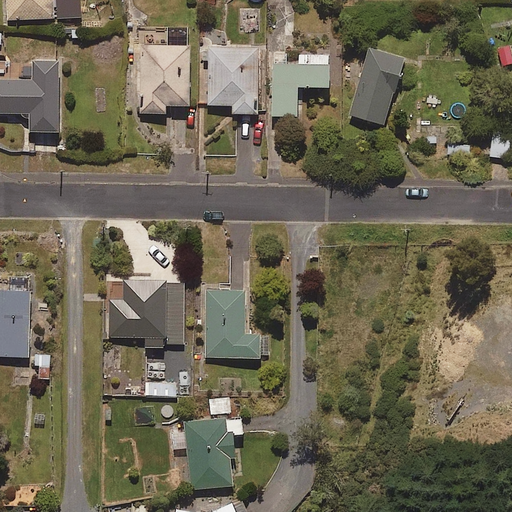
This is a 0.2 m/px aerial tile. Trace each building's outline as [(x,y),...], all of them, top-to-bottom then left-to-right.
[(4,0),(5,19),(81,18),(80,0),(4,0)] [(189,106),(190,45),(182,45),(138,45),(138,113),(166,113),(166,106),(189,106)] [(258,114),(258,47),(208,46),(208,105),(235,106),(235,114),(258,114)] [(384,125),(404,59),(369,49),(350,115),(384,125)] [(329,55),(308,55),(273,53),(272,116),(297,116),(298,87),(329,87),(329,55)] [(30,132),(59,132),(58,62),(30,62),(30,80),(0,80),(0,113),(30,114),(30,132)] [(510,160),(511,132),(511,131),(492,130),(491,158),(510,160)] [(0,356),(29,357),(30,278),(0,277),(0,356)] [(184,344),(184,281),(109,281),(108,338),(147,338),(147,344),(184,344)] [(246,334),(245,290),(205,290),(206,358),(261,358),(260,334),(246,334)] [(50,379),(49,354),(35,355),(36,379),(50,379)] [(176,397),(176,382),(145,382),(146,397),(176,397)] [(242,435),(241,419),(186,421),(189,489),(233,487),(230,436),(242,435)] [(246,511),(240,498),(212,511),(192,511),(176,510),(175,511),(246,511)]
